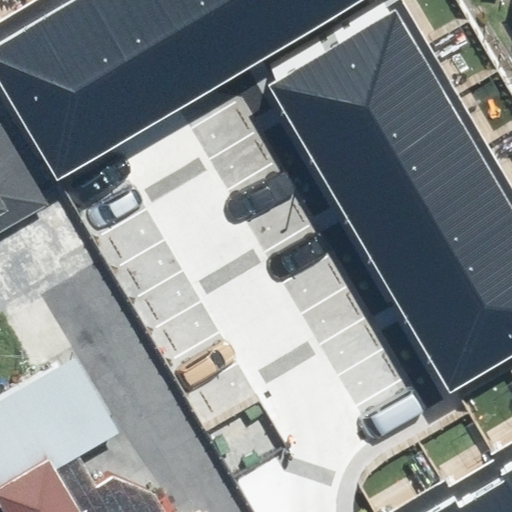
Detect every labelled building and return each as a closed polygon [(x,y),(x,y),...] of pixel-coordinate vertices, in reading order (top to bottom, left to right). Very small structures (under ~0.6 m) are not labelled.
[(0,80),(59,180),(363,0),(33,0),(0,20),(0,80)] [(263,87),(448,395),(511,356),(511,184),(404,4),(263,87)] [(0,142),(0,237),(41,214),(0,142)] [(330,319),(334,326),(377,300),(333,226),(290,252),(330,319)] [(330,319),(290,252),(247,277),(287,344),(330,319)] [(208,511),(202,501),(183,511),(98,511),(65,456),(124,422),(78,344),(0,389),(0,478),(3,484),(0,485),(0,511),(208,511)] [(379,511),(511,511),(511,441),(490,455),(492,459),(450,484),(443,473),(379,511)]
